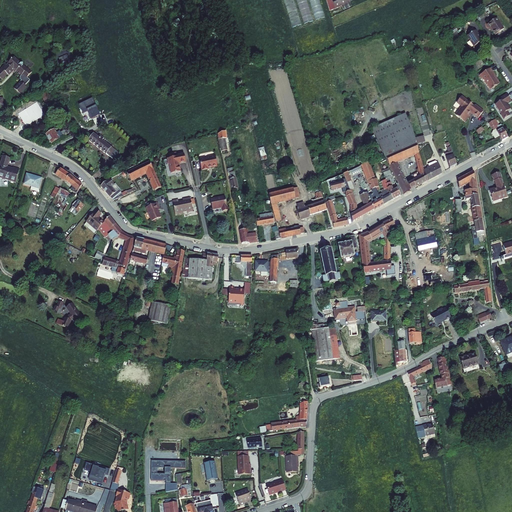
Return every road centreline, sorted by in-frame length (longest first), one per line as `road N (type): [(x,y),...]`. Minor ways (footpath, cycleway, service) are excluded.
road 1 (residential): [(0,130),(74,169),(135,233),(221,250),(357,227),(511,142)]
road 2 (residential): [(511,320),(384,378),(319,397),(307,490),(258,511)]
